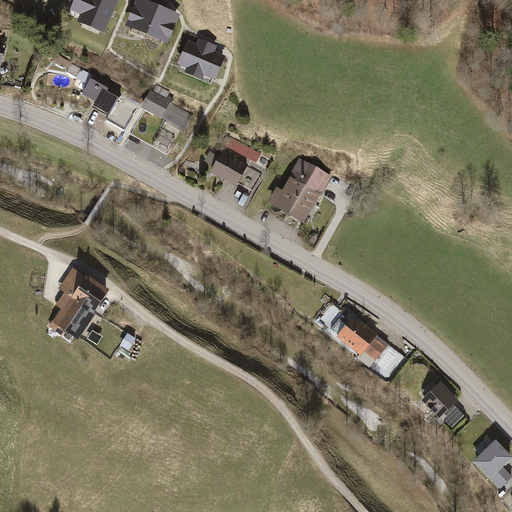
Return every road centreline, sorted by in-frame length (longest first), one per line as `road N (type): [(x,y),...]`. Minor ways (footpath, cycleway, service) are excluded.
road 1 (unclassified): [(0,108),(86,142),(365,295),(425,340),(511,430)]
road 2 (track): [(0,232),(79,265),(157,327),(248,380),(282,409),(362,511)]
road 3 (track): [(114,185),(0,143)]
